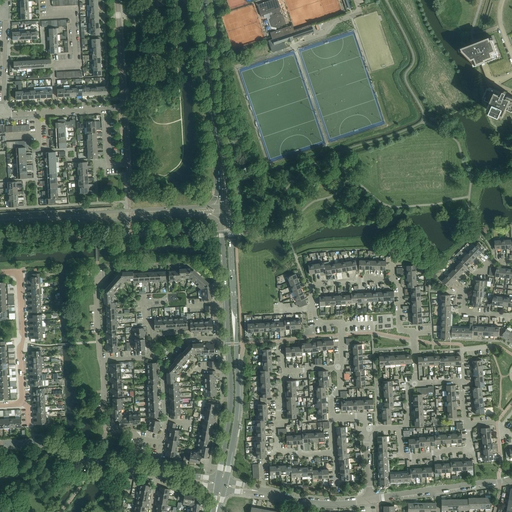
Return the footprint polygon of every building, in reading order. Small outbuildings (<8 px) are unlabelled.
[(271,0),(257,5),(260,12),(261,16),(271,13),(272,15),(270,16),(271,19),(270,20),(272,27),(276,28),(278,26),(280,27),(282,25),(284,25),(286,24),(283,15),(280,14),(279,10),(281,9),(277,0),(271,0)] [(272,40),(268,41),(270,47),(274,46),(287,41),(291,42),(293,40),(314,33),(311,25),(294,30),(292,25),(270,33),(271,37),(272,40)] [(474,43),(472,44),(459,49),(460,52),(462,51),(474,64),(475,63),(476,63),(477,65),(476,65),(476,66),(482,64),(483,66),(485,65),(484,63),(497,58),(496,56),(498,55),(499,56),(493,40),(490,41),(489,38),(486,40),(486,38),(480,41),(481,43),(479,44),(479,43),(476,44),(477,45),(475,46),(474,43)] [(511,97),(509,96),(506,95),(508,92),(507,92),(505,91),(505,90),(503,93),(501,93),(501,92),(489,87),(485,98),(493,101),(489,111),(504,117),(508,108),(511,109),(511,97)] [(56,123),(56,128),(65,127),(65,128),(75,127),(74,121),(75,121),(70,121),(70,122),(65,122),(65,119),(58,120),(58,122),(56,123)] [(479,242),(475,246),(482,252),(485,248),(479,242)] [(475,246),(471,250),(478,256),(482,252),(475,246)] [(471,250),(468,254),(474,260),(478,256),(471,250)] [(468,254),(464,257),(470,264),(474,260),(468,254)] [(460,261),(461,262),(467,267),(470,264),(464,257),(460,261)] [(461,262),(457,266),(464,272),(468,268),(467,267),(461,262)] [(457,266),(454,270),(460,276),(464,272),(457,266)] [(179,269),(179,271),(180,278),(188,278),(191,271),(190,270),(190,268),(179,269)] [(191,271),(188,278),(195,284),(201,277),(193,270),(192,271),(191,271)] [(454,270),(450,273),(457,280),(460,276),(454,270)] [(122,274),(121,275),(125,282),(133,281),(133,273),(133,272),(122,272),(122,274)] [(27,284),(31,283),(40,283),(41,283),(41,277),(39,277),(39,273),(32,274),(32,277),(30,277),(31,280),(27,281),(27,284)] [(450,273),(446,277),(453,283),(457,280),(450,273)] [(119,274),(112,282),(119,288),(125,282),(121,275),(120,275),(119,274)] [(287,277),(289,282),(297,279),(295,274),(287,277)] [(201,277),(195,284),(201,289),(208,286),(208,285),(209,284),(201,277)] [(453,283),(446,277),(442,281),(449,287),(453,283)] [(297,279),(289,282),(291,287),(299,284),(297,279)] [(106,291),(106,292),(113,294),(119,288),(112,282),(105,289),(106,291)] [(299,284),(291,287),(293,292),(301,289),(299,284)] [(208,286),(201,289),(202,298),(205,298),(211,297),(211,287),(209,287),(208,286)] [(301,289),(293,292),(295,297),(303,294),(301,289)] [(113,294),(106,292),(105,293),(104,293),(104,304),(106,304),(106,303),(114,303),(113,294)] [(303,294),(295,297),(297,302),(295,303),(296,306),(298,305),(297,302),(300,301),(302,300),(305,299),(303,294)] [(506,329),(502,336),(501,337),(506,340),(511,332),(506,329)] [(192,346),(191,346),(195,353),(203,353),(203,345),(203,343),(192,344),(192,346)] [(189,346),(182,353),(188,359),(189,360),(195,353),(191,346),(190,347),(189,346)] [(268,349),(262,350),(262,355),(271,355),(271,349),(272,349),(272,347),(268,347),(268,349)] [(181,352),(178,357),(185,363),(188,359),(182,353),(181,352)] [(174,361),(175,361),(181,367),(185,363),(178,357),(174,361)] [(169,370),(169,371),(176,374),(182,368),(181,367),(175,361),(168,369),(169,370)] [(176,374),(169,371),(169,372),(167,373),(167,383),(169,383),(177,383),(177,382),(176,374)] [(209,374),(203,375),(203,377),(205,377),(205,380),(216,380),(216,377),(214,377),(214,374),(216,374),(215,371),(209,371),(209,374)] [(113,410),(113,409),(112,410),(112,420),(116,420),(117,421),(123,416),(122,415),(121,410),(121,409),(113,410)] [(123,416),(117,421),(119,423),(119,426),(130,426),(130,424),(129,416),(124,417),(123,416)] [(198,451),(197,452),(202,458),(203,457),(207,458),(209,447),(207,447),(199,446),(198,451)] [(190,455),(189,461),(199,463),(200,460),(202,458),(197,452),(196,453),(191,452),(190,455)] [(184,495),(183,500),(183,504),(188,505),(189,506),(195,501),(194,500),(195,496),(184,495)] [(190,507),(189,511),(198,511),(200,503),(197,503),(195,501),(189,506),(190,507)]
